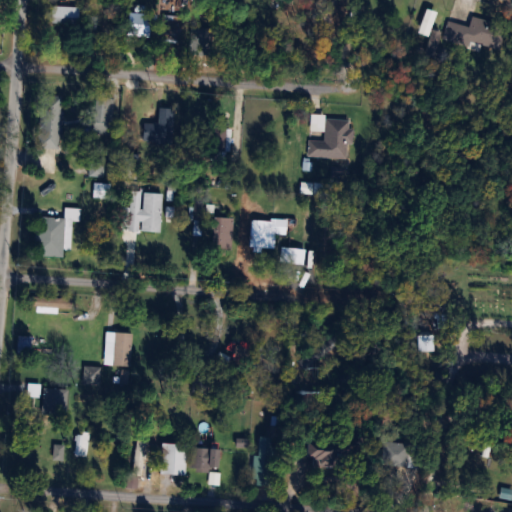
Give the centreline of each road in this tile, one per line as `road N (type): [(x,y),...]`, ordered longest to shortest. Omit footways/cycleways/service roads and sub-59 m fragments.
road 1 (residential): [(13,65),(320,86)]
road 2 (residential): [(0,303),(19,0)]
road 3 (residential): [(298,298),(0,276)]
road 4 (residential): [(334,511),(74,494)]
road 5 (residential): [(426,511),(450,370)]
